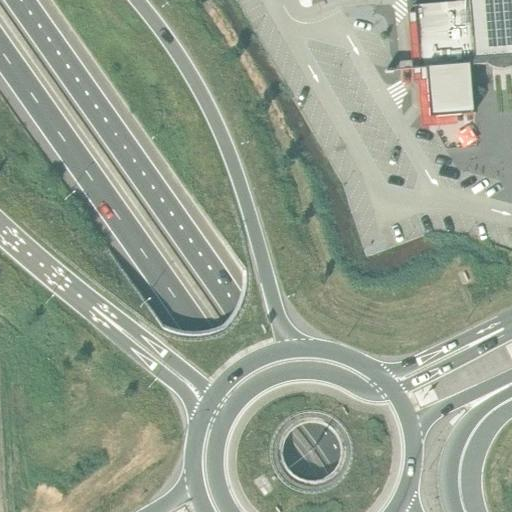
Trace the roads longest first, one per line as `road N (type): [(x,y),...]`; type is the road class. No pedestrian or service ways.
road 1 (trunk): [(380,511),(15,0)]
road 2 (trunk): [(0,50),(325,511)]
road 3 (trunk): [(298,348),(287,337),(211,106),(138,0)]
road 4 (secondary): [(393,390),(291,372),(247,392),(222,424)]
road 5 (trunk): [(80,296),(181,390),(197,424)]
road 6 (trunk): [(80,296),(213,396)]
road 7 (secondary): [(511,321),(401,369),(372,368)]
road 8 (trunk): [(453,511),(452,446),(495,392)]
road 9 (secondary): [(511,328),(393,390)]
